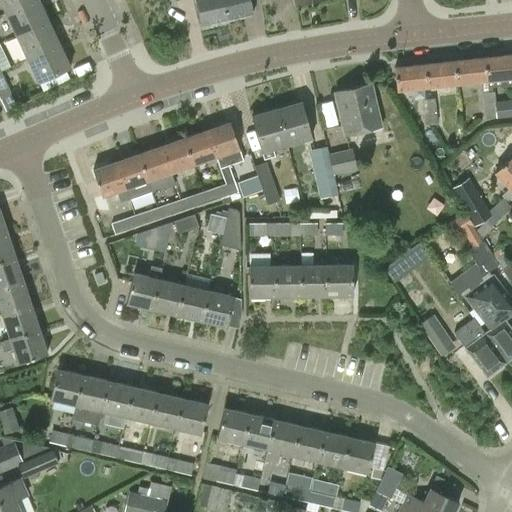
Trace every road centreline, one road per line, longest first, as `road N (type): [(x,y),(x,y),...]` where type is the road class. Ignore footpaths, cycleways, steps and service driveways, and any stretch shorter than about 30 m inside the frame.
road 1 (residential): [(505,486),(373,401),(118,339),(87,323),(70,301),(18,144)]
road 2 (tertiary): [(139,99),(297,51),(413,33)]
road 3 (tertiary): [(18,144),(139,99)]
